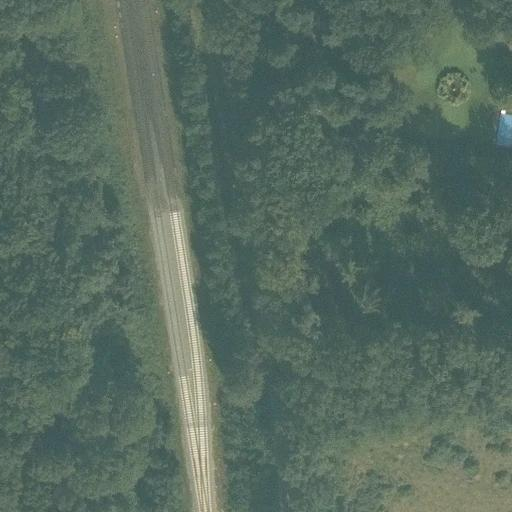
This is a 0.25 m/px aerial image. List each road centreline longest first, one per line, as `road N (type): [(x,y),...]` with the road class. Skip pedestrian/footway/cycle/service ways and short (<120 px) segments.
road 1 (unclassified): [(277,350),(225,0)]
road 2 (unclassified): [(511,345),(277,350)]
road 3 (unclassified): [(288,511),(277,350)]
